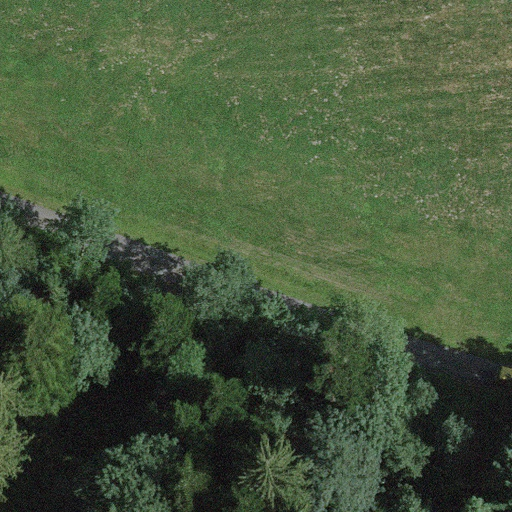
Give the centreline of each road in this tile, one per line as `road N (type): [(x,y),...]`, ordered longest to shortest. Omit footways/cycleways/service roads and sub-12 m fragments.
road 1 (track): [(0,202),(355,335),(511,379)]
road 2 (track): [(262,300),(0,273)]
